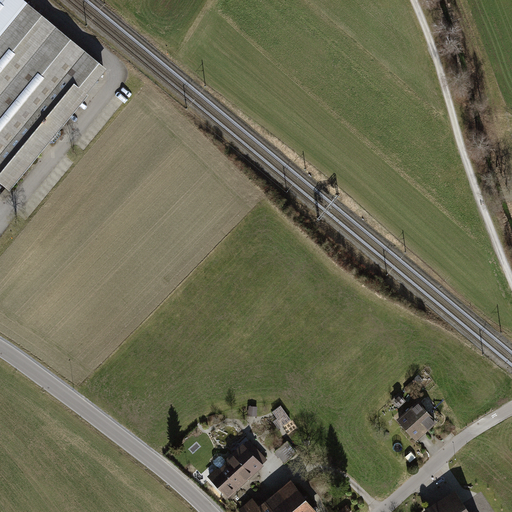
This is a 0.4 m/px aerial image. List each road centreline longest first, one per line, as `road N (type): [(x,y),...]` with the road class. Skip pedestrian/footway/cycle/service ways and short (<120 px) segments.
road 1 (unclassified): [(0,346),(209,511)]
road 2 (residential): [(380,511),(469,433),(511,408)]
